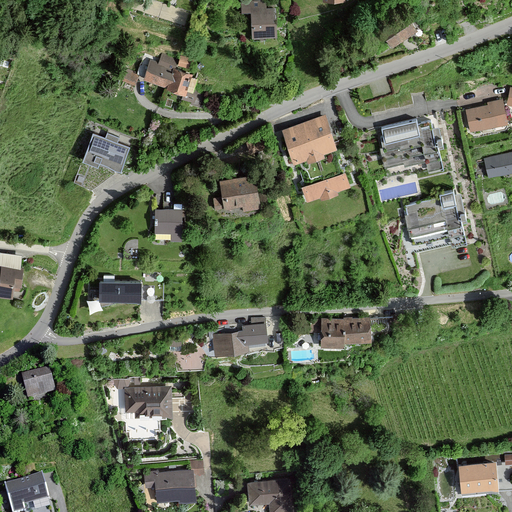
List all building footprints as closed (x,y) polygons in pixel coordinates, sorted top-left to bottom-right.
[(266,0),(241,1),(242,14),(251,13),(252,39),(277,38),(276,8),(267,9),(266,0)] [(408,17),(381,34),(391,49),(418,31),(408,17)] [(374,34),(364,40),(370,49),(380,42),(374,34)] [(143,80),(167,89),(174,68),(176,69),(179,59),(162,53),(160,59),(144,53),(138,72),(126,68),(121,81),(135,86),(139,76),(144,78),(143,80)] [(192,59),(180,56),(178,66),(189,69),(192,59)] [(174,68),(167,89),(166,91),(183,97),(182,100),(194,104),(198,92),(194,91),(198,80),(192,78),(193,75),(176,69),(174,68)] [(488,105),(465,110),(470,133),(508,125),(503,99),(487,102),(488,105)] [(325,115),(303,123),(317,162),(325,159),(324,155),(338,151),(325,115)] [(427,117),(369,133),(380,180),(441,166),(427,117)] [(317,162),(303,123),(281,130),(294,166),(307,161),(308,165),(317,162)] [(347,124),(335,128),(338,137),(350,132),(347,124)] [(105,138),(93,133),(81,165),(80,165),(73,184),(92,191),(101,166),(121,173),(130,147),(118,143),(120,138),(107,133),(105,138)] [(265,136),(246,143),(250,155),(258,152),(261,160),(272,156),(265,136)] [(511,151),(484,158),(488,179),(511,173),(511,151)] [(323,181),(330,199),(338,196),(337,192),(351,188),(346,173),(323,181)] [(261,209),(256,176),(219,181),(222,197),(213,198),(215,210),(224,209),(224,211),(243,208),(243,212),(261,209)] [(321,201),(330,199),(323,181),(301,188),(307,203),(320,198),(321,201)] [(452,198),(395,210),(403,256),(462,243),(452,198)] [(184,242),(185,210),(155,210),(155,240),(171,240),(171,242),(184,242)] [(0,297),(13,299),(14,291),(20,292),(20,288),(22,288),(24,268),(21,268),(22,255),(0,253),(0,297)] [(103,281),(99,281),(99,301),(141,302),(142,282),(115,281),(115,275),(103,274),(103,281)] [(372,315),(371,323),(391,324),(391,316),(372,315)] [(263,346),(261,325),(261,319),(246,320),(246,326),(234,327),(235,333),(209,334),(211,354),(242,352),(242,347),(263,346)] [(363,345),(363,320),(315,320),(315,352),(338,352),(338,345),(363,345)] [(50,365),(21,372),(28,397),(56,389),(50,365)] [(167,416),(166,385),(119,387),(120,412),(131,412),(131,417),(167,416)] [(492,463),(453,467),(455,495),(495,491),(492,463)] [(187,469),(141,472),(142,489),(149,488),(150,504),(189,502),(187,469)] [(53,511),(42,473),(5,483),(12,511),(17,511),(25,510),(25,511),(53,511)] [(286,511),(285,479),(243,482),(245,507),(264,506),(264,511),(286,511)]
